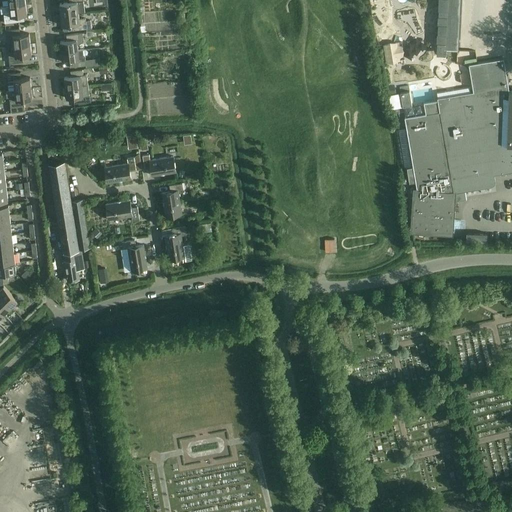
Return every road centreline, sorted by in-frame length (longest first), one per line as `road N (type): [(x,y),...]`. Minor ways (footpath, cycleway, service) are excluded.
road 1 (residential): [(163,288),(236,274),(348,284),(511,259)]
road 2 (residential): [(102,511),(71,320),(163,288)]
road 3 (residential): [(163,288),(144,188),(108,191),(73,165)]
road 4 (residential): [(28,130),(43,128),(52,111),(39,0)]
